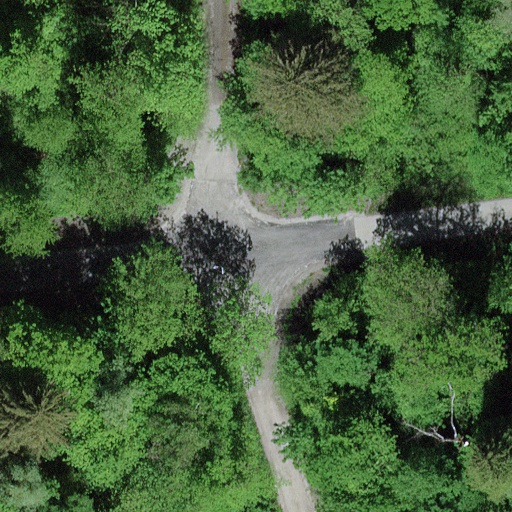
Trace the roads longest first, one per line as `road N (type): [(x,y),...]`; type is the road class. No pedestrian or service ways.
road 1 (track): [(511,215),(0,275)]
road 2 (track): [(257,247),(336,511)]
road 3 (track): [(219,0),(214,253)]
